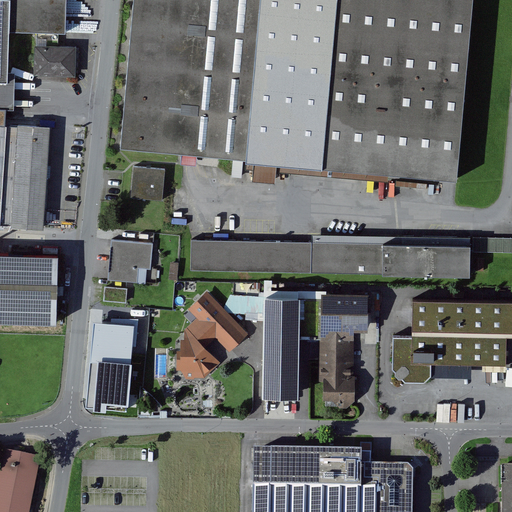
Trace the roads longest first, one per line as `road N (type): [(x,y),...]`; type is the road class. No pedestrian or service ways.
road 1 (unclassified): [(112,0),(68,427)]
road 2 (residential): [(68,427),(448,429)]
